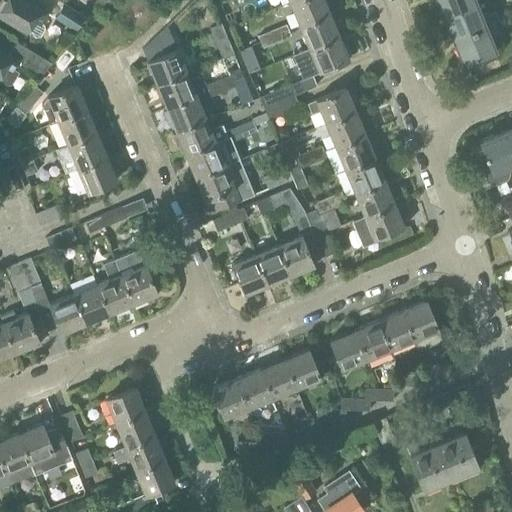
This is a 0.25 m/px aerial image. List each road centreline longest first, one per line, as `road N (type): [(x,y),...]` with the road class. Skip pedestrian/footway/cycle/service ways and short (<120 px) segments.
road 1 (residential): [(223,345),(107,64)]
road 2 (residential): [(223,345),(465,247)]
road 3 (residential): [(511,431),(465,247)]
road 4 (residential): [(202,487),(140,338)]
road 5 (residential): [(0,396),(140,338)]
road 6 (residential): [(426,126),(384,0)]
road 7 (residential): [(465,247),(426,126)]
